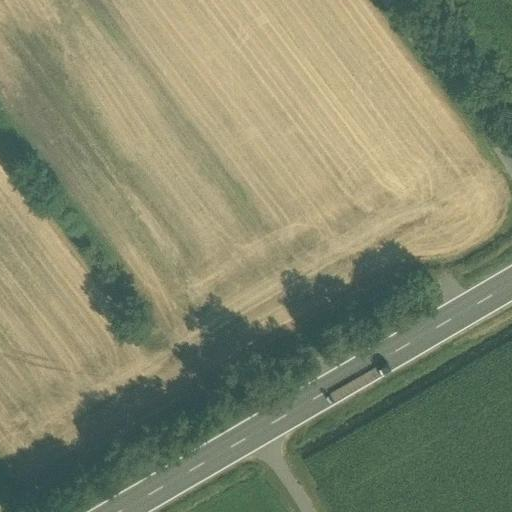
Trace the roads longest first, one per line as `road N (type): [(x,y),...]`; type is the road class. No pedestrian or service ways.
road 1 (secondary): [(121,511),(511,283)]
road 2 (unclassified): [(511,160),(383,0)]
